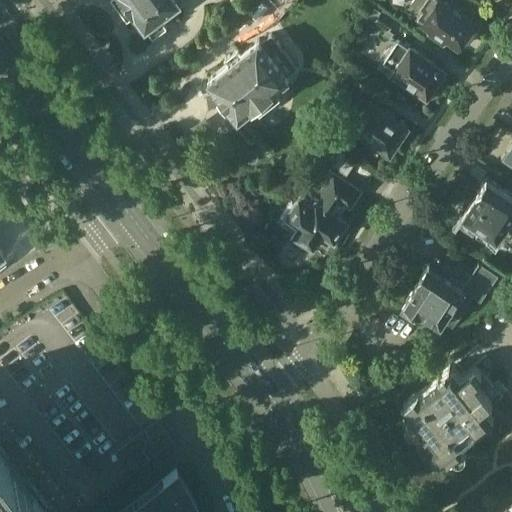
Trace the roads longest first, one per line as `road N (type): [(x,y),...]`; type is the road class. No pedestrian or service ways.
road 1 (residential): [(265,391),(297,366),(508,54)]
road 2 (secondary): [(265,391),(127,215)]
road 3 (secondary): [(127,215),(0,48)]
road 4 (residential): [(0,297),(127,215)]
